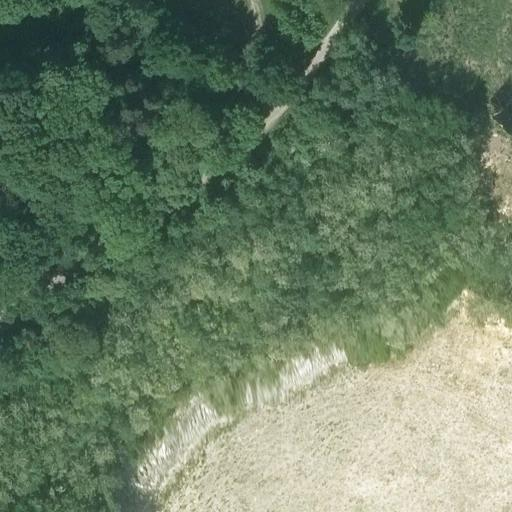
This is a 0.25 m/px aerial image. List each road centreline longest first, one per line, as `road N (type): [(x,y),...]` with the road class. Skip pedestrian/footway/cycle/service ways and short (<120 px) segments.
road 1 (track): [(276,109),(243,143),(0,319)]
road 2 (track): [(356,0),(276,109)]
